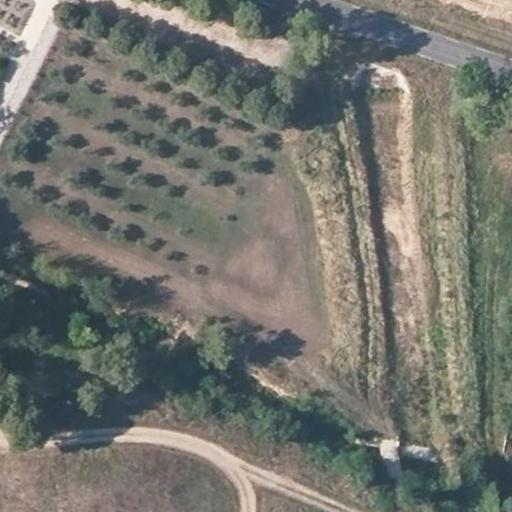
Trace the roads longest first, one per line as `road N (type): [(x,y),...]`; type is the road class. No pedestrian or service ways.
road 1 (track): [(346,511),(170,435),(0,439)]
road 2 (tertiary): [(304,0),(511,71)]
